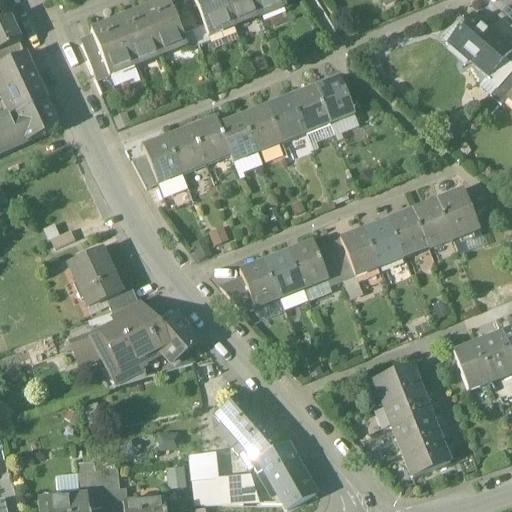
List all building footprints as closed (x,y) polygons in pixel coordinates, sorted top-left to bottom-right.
[(0,0),(0,23),(8,20),(0,0)] [(221,0),(191,0),(192,1),(203,29),(208,40),(209,39),(207,34),(230,25),(232,30),(234,30),(221,0)] [(251,0),(221,0),(234,30),(235,29),(233,24),(256,15),(258,20),(259,20),(251,0)] [(285,9),(281,0),(251,0),(259,20),(261,19),(258,14),(281,4),(283,10),(285,9)] [(203,29),(192,1),(181,6),(192,34),(203,29)] [(168,3),(142,14),(160,59),(161,59),(159,53),(182,44),(184,50),(186,49),(182,38),(171,10),(168,3)] [(192,34),(181,6),(171,10),(182,38),(192,34)] [(142,14),(117,24),(135,69),(136,69),(134,64),(157,54),(159,60),(160,59),(142,14)] [(511,54),(470,19),(461,29),(460,28),(457,31),(459,31),(451,41),(461,50),(463,48),(476,60),(472,64),(488,78),(489,79),(504,62),(511,54)] [(0,23),(0,53),(20,44),(9,20),(8,20),(0,23)] [(117,24),(91,34),(93,42),(107,76),(109,80),(111,79),(108,74),(131,65),(133,70),(135,69),(117,24)] [(93,42),(81,47),(95,81),(107,76),(93,42)] [(26,57),(0,68),(0,87),(14,118),(15,119),(47,104),(26,57)] [(511,74),(511,68),(504,62),(489,79),(488,78),(484,83),(496,93),(511,75),(511,74)] [(496,93),(490,100),(500,109),(507,101),(507,100),(511,93),(511,76),(511,75),(496,93)] [(338,82),(314,92),(329,127),(329,129),(337,145),(342,143),(340,138),(358,131),(338,82)] [(314,92),(290,101),(305,138),(329,129),(329,127),(314,92)] [(305,138),(290,101),(266,111),(281,148),(305,138)] [(47,104),(15,119),(14,118),(0,124),(0,129),(11,154),(60,131),(47,104)] [(281,148),(266,111),(242,121),(257,158),(281,148)] [(218,130),(230,160),(229,160),(232,167),(257,158),(242,121),(218,130)] [(215,123),(191,132),(205,170),(229,160),(230,160),(218,130),(215,123)] [(0,129),(0,158),(11,154),(0,129)] [(191,132),(166,142),(181,179),(205,170),(191,132)] [(181,179),(166,142),(142,152),(145,159),(157,189),(181,179)] [(145,159),(131,165),(145,194),(157,189),(145,159)] [(462,195),(436,205),(451,242),(452,244),(478,234),(471,218),(474,215),(475,211),(474,208),(473,206),(471,205),(468,205),(466,205),(462,195)] [(436,205),(412,215),(427,252),(451,242),(436,205)] [(412,215),(388,224),(403,262),(427,252),(412,215)] [(388,224),(364,234),(379,271),(403,262),(388,224)] [(59,239),(50,243),(54,254),(75,244),(70,234),(59,239)] [(364,234),(339,244),(354,281),(379,271),(364,234)] [(354,281),(339,244),(327,249),(342,286),(354,281)] [(312,246),(288,256),(303,293),(326,284),(327,283),(315,254),(312,246)] [(342,286),(327,249),(315,254),(327,283),(326,284),(329,291),(342,286)] [(101,253),(68,268),(89,311),(106,304),(121,297),(101,253)] [(288,256),(264,266),(279,303),(303,293),(288,256)] [(264,266),(239,275),(242,282),(254,313),(279,303),(264,266)] [(242,282),(219,291),(242,317),(254,313),(242,282)] [(137,306),(131,293),(121,297),(106,304),(110,316),(111,315),(111,316),(137,306)] [(137,306),(111,316),(111,315),(110,316),(115,327),(99,332),(106,346),(128,334),(132,342),(157,329),(138,306),(137,306)] [(132,342),(128,334),(106,346),(99,332),(92,335),(92,334),(88,335),(87,333),(85,333),(86,337),(70,343),(77,361),(92,356),(95,363),(101,360),(111,354),(120,373),(125,388),(147,381),(140,368),(141,368),(138,363),(158,353),(162,357),(171,368),(198,344),(177,320),(162,333),(161,332),(160,332),(157,329),(132,342)] [(511,333),(501,338),(511,365),(511,333)] [(511,365),(501,338),(477,348),(492,385),(511,377),(511,365)] [(477,348),(452,358),(467,395),(492,385),(477,348)] [(410,370),(372,385),(382,410),(420,395),(410,370)] [(11,372),(6,373),(4,378),(5,382),(10,384),(14,383),(17,379),(15,374),(11,372)] [(420,395),(382,410),(392,434),(430,419),(420,395)] [(239,398),(215,419),(238,445),(232,451),(238,458),(243,454),(256,475),(262,472),(257,463),(283,449),(284,449),(239,398)] [(430,419),(392,434),(401,458),(439,443),(430,419)] [(439,443),(401,458),(411,483),(449,468),(439,443)] [(283,449),(257,463),(262,472),(278,499),(274,501),(277,506),(282,506),(285,511),(288,511),(316,498),(312,490),(283,449)] [(249,480),(215,483),(214,474),(215,474),(214,458),(194,460),(200,508),(231,505),(257,506),(249,480)] [(94,465),(76,468),(79,501),(87,500),(88,511),(98,511),(102,511),(95,475),(94,465)] [(95,475),(102,511),(123,509),(123,507),(128,506),(126,492),(120,493),(117,472),(95,475)] [(79,501),(38,505),(38,511),(88,511),(87,500),(79,501)] [(128,506),(123,507),(123,509),(123,511),(165,511),(164,503),(128,506)]
